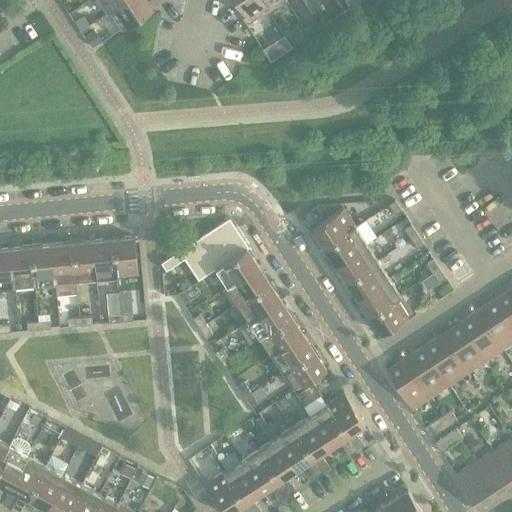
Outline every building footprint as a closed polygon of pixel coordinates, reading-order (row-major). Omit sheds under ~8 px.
[(99,0),(108,13),(111,11),(111,10),(125,0),(99,0)] [(125,0),(111,10),(111,11),(122,28),(153,7),(153,6),(162,0),(125,0)] [(269,11),(261,0),(236,0),(249,19),(258,13),(260,16),(269,11)] [(261,0),(269,11),(277,5),(275,2),(277,0),(261,0)] [(316,0),(309,0),(306,2),(312,12),(321,7),(316,0)] [(82,15),(74,20),(80,30),(89,24),(82,15)] [(94,31),(85,37),(92,48),(101,42),(94,31)] [(274,42),(264,49),(271,61),(282,54),(274,42)] [(395,199),(389,204),(395,214),(402,210),(395,199)] [(312,228),(324,246),(356,226),(344,208),(312,228)] [(310,211),(304,215),(310,225),(317,221),(310,211)] [(199,280),(216,268),(215,268),(247,247),(247,248),(249,247),(230,217),(161,262),(166,270),(185,258),(199,280)] [(405,228),(411,238),(418,234),(411,224),(405,228)] [(356,226),(324,246),(335,263),(367,243),(356,226)] [(418,234),(411,238),(417,248),(424,244),(418,234)] [(135,236),(113,238),(117,275),(138,273),(135,236)] [(113,238),(93,240),(96,277),(117,275),(113,238)] [(93,240),(73,242),(76,279),(96,277),(93,240)] [(73,242),(52,244),(56,281),(76,279),(73,242)] [(367,243),(335,263),(346,280),(378,260),(367,243)] [(52,244),(31,246),(35,283),(56,281),(52,244)] [(31,246),(11,247),(15,285),(35,283),(31,246)] [(11,247),(0,248),(0,286),(15,285),(11,247)] [(215,268),(216,268),(227,285),(258,265),(247,248),(247,247),(215,268)] [(427,262),(433,272),(440,268),(433,258),(427,262)] [(378,260),(346,280),(358,297),(389,277),(378,260)] [(258,265),(227,285),(238,303),(270,282),(258,265)] [(440,268),(433,272),(440,282),(446,278),(440,268)] [(389,277),(358,297),(369,314),(400,294),(389,277)] [(270,282),(238,303),(249,320),(281,299),(270,282)] [(511,287),(497,298),(511,321),(511,287)] [(184,289),(177,293),(184,304),(190,299),(184,289)] [(400,294),(369,314),(381,332),(412,312),(400,294)] [(511,321),(497,298),(479,310),(504,348),(511,342),(511,321)] [(281,299),(249,320),(260,337),(292,316),(281,299)] [(479,310),(461,322),(486,360),(504,348),(479,310)] [(132,312),(120,313),(121,321),(133,320),(132,312)] [(121,321),(120,313),(109,314),(109,322),(121,321)] [(193,318),(199,328),(206,323),(200,313),(193,318)] [(91,316),(80,317),(81,325),(92,324),(91,316)] [(292,316),(260,337),(272,354),(303,333),(292,316)] [(81,325),(80,317),(68,318),(69,326),(81,325)] [(50,320),(39,321),(39,329),(51,328),(50,320)] [(39,329),(39,321),(27,322),(27,330),(39,329)] [(461,322),(443,333),(468,372),(486,360),(461,322)] [(206,323),(199,328),(206,337),(213,333),(206,323)] [(10,324),(0,324),(0,332),(10,332),(10,324)] [(303,333),(272,354),(283,371),(314,350),(303,333)] [(443,333),(424,345),(450,383),(468,372),(443,333)] [(424,345),(406,357),(431,395),(450,383),(424,345)] [(215,352),(222,362),(229,357),(222,348),(215,352)] [(314,350),(283,371),(295,389),(326,368),(314,350)] [(229,357),(222,362),(228,372),(235,367),(229,357)] [(431,395),(406,357),(387,370),(412,408),(431,395)] [(238,386),(244,396),(251,391),(244,381),(238,386)] [(251,391),(244,396),(251,406),(257,401),(251,391)] [(345,392),(327,404),(356,450),(364,444),(355,430),(365,424),(345,392)] [(327,404),(310,415),(330,447),(339,441),(348,455),(356,450),(327,404)] [(451,410),(445,413),(452,424),(457,420),(451,410)] [(445,413),(440,417),(447,427),(452,424),(445,413)] [(310,415),(293,426),(322,472),(330,467),(321,453),(330,447),(310,415)] [(440,417),(434,420),(441,431),(447,427),(440,417)] [(434,420),(429,424),(436,434),(441,431),(434,420)] [(65,426),(60,436),(79,446),(84,436),(65,426)] [(293,426),(276,438),(296,469),(305,463),(314,477),(322,472),(293,426)] [(456,428),(451,431),(458,442),(463,438),(456,428)] [(451,431),(446,435),(452,445),(458,442),(451,431)] [(446,435),(440,438),(447,449),(452,445),(446,435)] [(84,436),(79,446),(97,455),(102,446),(84,436)] [(9,445),(0,462),(0,483),(10,488),(27,455),(31,448),(30,447),(29,444),(27,441),(21,438),(17,437),(14,439),(13,438),(9,445)] [(276,438),(258,449),(288,494),(296,489),(287,475),(296,469),(276,438)] [(447,449),(440,438),(435,442),(441,452),(447,449)] [(511,439),(511,438),(493,450),(511,478),(511,439)] [(0,440),(0,462),(9,445),(0,440)] [(258,449),(241,460),(262,491),(271,485),(280,499),(288,494),(258,449)] [(511,478),(493,450),(475,461),(500,500),(511,491),(511,478)] [(45,464),(20,511),(31,511),(36,502),(46,507),(64,474),(63,474),(69,463),(51,454),(46,465),(45,464)] [(27,455),(10,488),(19,493),(11,508),(18,511),(20,511),(45,464),(27,455)] [(241,460),(224,471),(251,511),(261,511),(262,511),(253,497),(262,491),(241,460)] [(124,461),(119,471),(130,477),(135,467),(124,461)] [(481,511),(500,500),(475,461),(456,474),(480,511),(481,511)] [(143,471),(137,481),(148,487),(154,477),(143,471)] [(251,511),(224,471),(206,483),(225,511),(230,511),(237,508),(239,511),(251,511)] [(64,474),(46,507),(54,511),(67,511),(82,484),(64,474)] [(82,484),(67,511),(90,511),(100,493),(82,484)] [(423,511),(408,489),(390,501),(397,511),(423,511)] [(100,493),(90,511),(113,511),(118,503),(100,493)] [(397,511),(390,501),(373,511),(397,511)] [(135,511),(118,503),(113,511),(135,511)]
